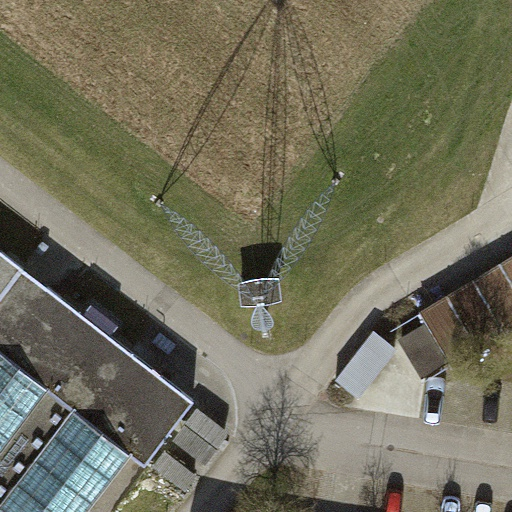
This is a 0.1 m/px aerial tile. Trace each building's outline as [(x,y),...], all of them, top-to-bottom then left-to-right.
[(0,298),(24,268),(0,249),(0,298)] [(511,258),(417,315),(423,324),(425,323),(446,357),(444,359),(450,369),(511,332),(511,258)] [(83,313),(24,268),(0,298),(0,349),(49,387),(74,407),(132,452),(145,462),(194,399),(112,335),(120,324),(91,302),(83,313)] [(423,324),(413,330),(433,365),(444,359),(446,357),(425,323),(423,324)] [(375,330),(337,379),(355,393),(393,345),(375,330)] [(0,451),(49,387),(0,349),(0,451)] [(74,407),(49,387),(0,451),(0,504),(1,506),(74,407)] [(85,511),(132,452),(74,407),(1,506),(9,511),(85,511)] [(198,407),(173,439),(205,463),(230,431),(198,407)] [(164,451),(154,465),(185,489),(196,474),(164,451)]
